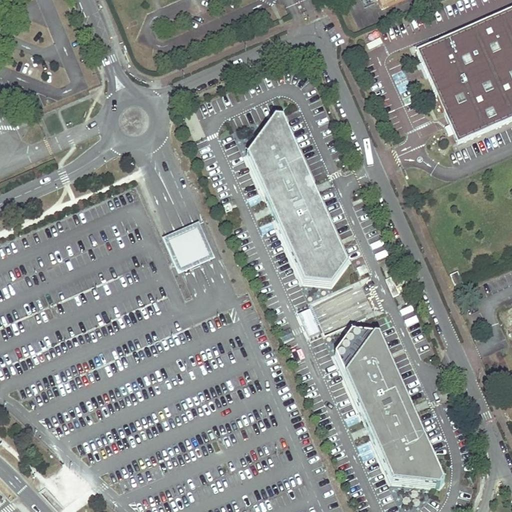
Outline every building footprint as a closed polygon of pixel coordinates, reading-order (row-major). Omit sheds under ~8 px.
[(511,120),(511,9),(416,52),(450,129),(457,145),(511,120)] [(252,154),(308,282),(336,285),(352,263),(320,188),(288,117),(281,116),(252,154)] [(172,239),(168,241),(180,269),(184,268),(195,263),(203,260),(207,258),(195,229),(191,231),(183,234),(172,239)] [(449,276),(456,290),(463,287),(457,273),(449,276)] [(391,279),(386,281),(389,289),(395,287),(391,279)] [(395,287),(389,289),(393,297),(398,295),(395,287)] [(341,352),(397,480),(444,485),(449,478),(408,384),(385,333),(357,330),(341,352)]
